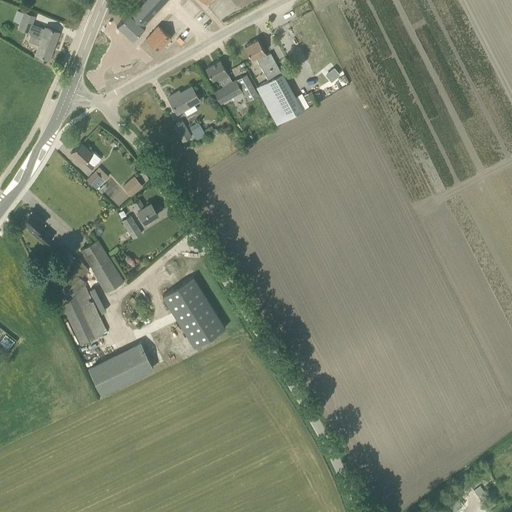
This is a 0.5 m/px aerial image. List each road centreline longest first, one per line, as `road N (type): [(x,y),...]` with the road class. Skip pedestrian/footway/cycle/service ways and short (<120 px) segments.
road 1 (unclassified): [(356,511),(314,421),(147,155),(97,104)]
road 2 (unclassified): [(97,104),(287,0)]
road 3 (secondary): [(0,210),(67,91)]
